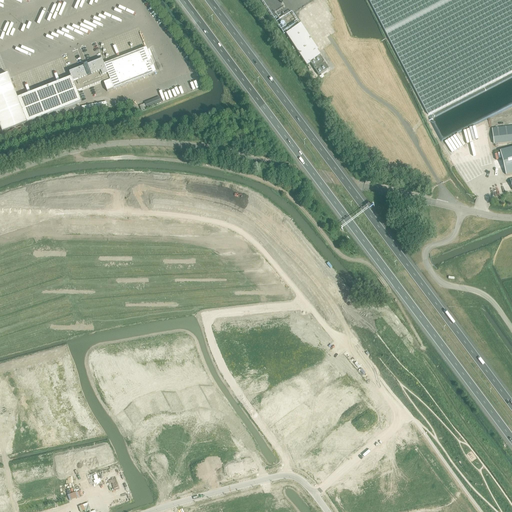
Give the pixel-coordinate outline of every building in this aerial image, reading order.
[(511,0),(368,0),(428,115),(511,71),(511,0)] [(301,24),(286,34),(307,66),(311,64),(319,75),(329,69),(320,56),(317,52),(318,51),(301,24)] [(8,74),(0,77),(0,127),(2,133),(27,123),(81,102),(77,91),(109,79),(110,81),(104,83),(107,92),(114,89),(156,73),(146,48),(104,65),(102,60),(88,65),(87,65),(83,66),(84,67),(69,73),(71,78),(17,99),(8,74)] [(159,97),(145,103),(145,104),(147,109),(162,103),(159,97)] [(106,102),(94,104),(95,110),(108,107),(106,102)] [(93,104),(82,107),(83,113),(95,110),(93,104)] [(511,126),(492,129),(494,144),(511,141),(511,126)] [(506,174),(511,172),(511,147),(500,151),(506,174)]
